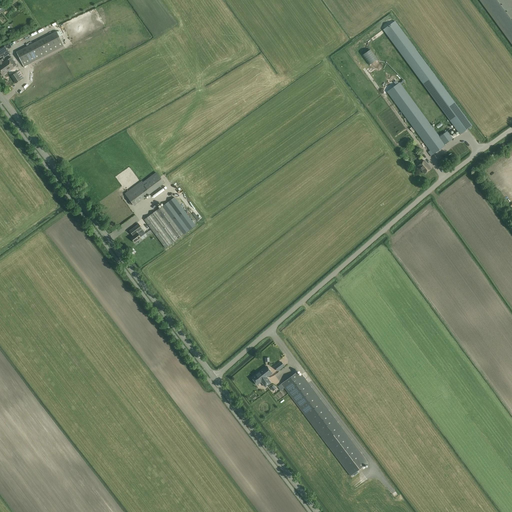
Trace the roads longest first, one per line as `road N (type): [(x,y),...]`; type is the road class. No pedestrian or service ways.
road 1 (unclassified): [(214,378),(438,183),(511,129)]
road 2 (tertiary): [(214,378),(0,95)]
road 3 (tertiary): [(316,511),(214,378)]
